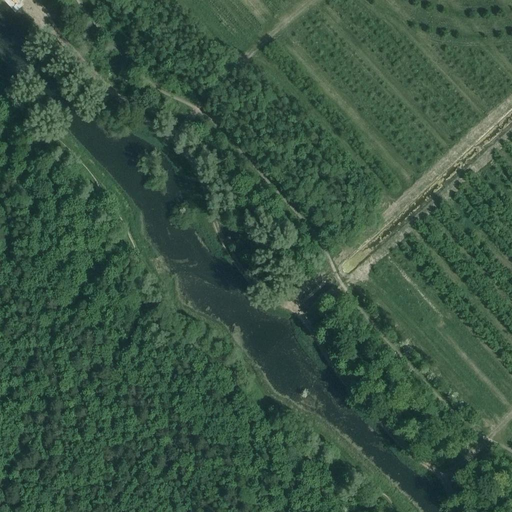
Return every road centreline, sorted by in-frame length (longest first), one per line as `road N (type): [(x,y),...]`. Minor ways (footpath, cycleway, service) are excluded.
road 1 (track): [(32,0),(109,90),(192,158),(221,240),(245,276),(304,319),(344,385),(439,474),(463,511)]
road 2 (track): [(363,474),(278,409),(226,343),(172,311),(140,261)]
road 3 (track): [(140,261),(118,203),(33,116)]
